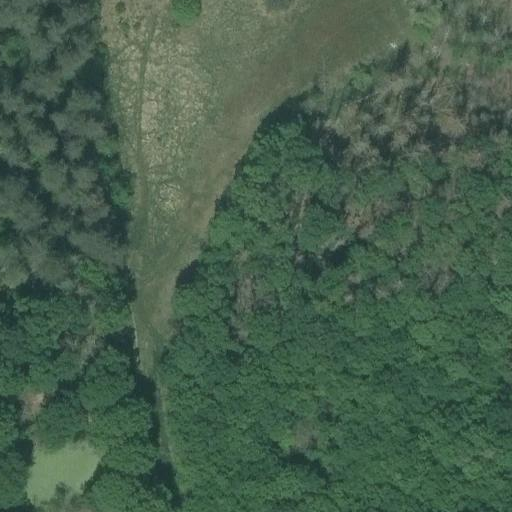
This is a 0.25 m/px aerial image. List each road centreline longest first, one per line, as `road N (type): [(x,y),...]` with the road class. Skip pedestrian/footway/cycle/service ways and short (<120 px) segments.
road 1 (track): [(115,242),(165,511)]
road 2 (track): [(71,0),(115,242)]
